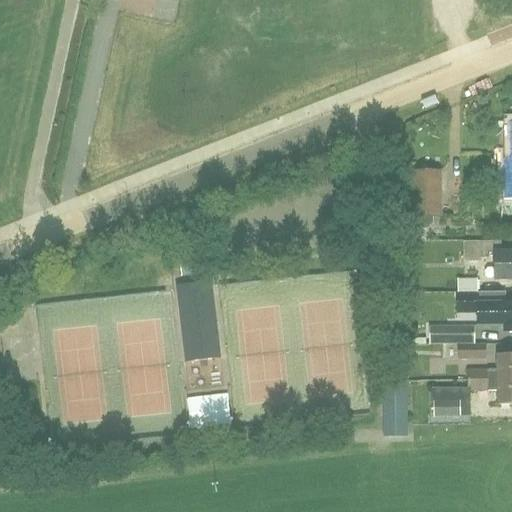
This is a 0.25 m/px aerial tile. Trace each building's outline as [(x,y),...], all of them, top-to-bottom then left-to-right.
[(408,219),(442,219),(441,173),(408,173),(408,219)] [(495,281),(511,281),(511,253),(501,254),(501,242),(463,243),(464,263),(481,263),(481,259),(489,259),(489,254),(495,254),(495,281)] [(203,258),(180,261),(182,277),(205,275),(203,258)] [(481,292),(481,281),(460,281),(460,292),(481,292)] [(191,362),(216,359),(207,284),(182,287),(191,362)] [(480,294),(478,294),(479,325),(505,324),(505,333),(511,333),(511,304),(505,304),(505,294),(480,294)] [(445,345),(445,346),(456,346),(458,346),(475,346),(474,344),(474,327),(446,327),(445,327),(445,328),(445,345)] [(458,346),(458,361),(486,361),(486,345),(475,346),(458,346)] [(469,381),(511,380),(511,355),(498,356),(499,370),(489,370),(489,371),(468,371),(469,381)] [(511,380),(469,381),(469,391),(489,391),(489,392),(499,391),(499,406),(511,405),(511,380)] [(384,437),(407,436),(407,383),(384,384),(384,430),(384,437)] [(434,418),(461,418),(460,389),(433,389),(434,418)]
